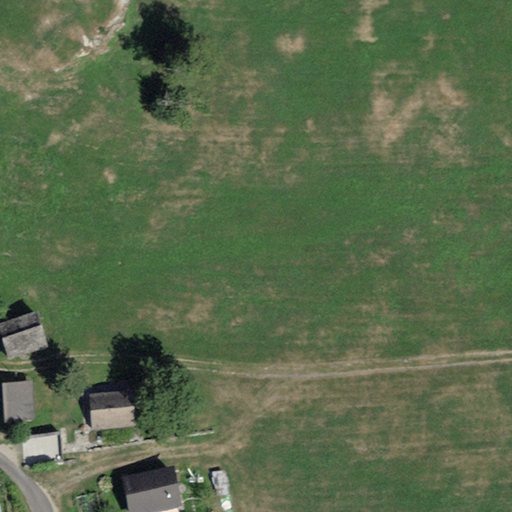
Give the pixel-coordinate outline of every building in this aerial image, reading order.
[(0,336),(8,360),(48,348),(36,312),(0,323),(0,336)] [(32,381),(2,384),(5,422),(34,420),(32,381)] [(91,430),(134,427),(132,392),(89,395),(91,430)] [(28,433),(28,447),(60,448),(61,434),(28,433)] [(129,511),(160,511),(183,508),(176,469),(123,478),(129,511)]
